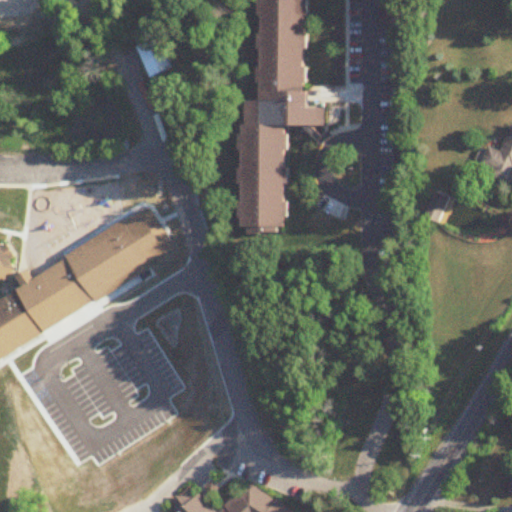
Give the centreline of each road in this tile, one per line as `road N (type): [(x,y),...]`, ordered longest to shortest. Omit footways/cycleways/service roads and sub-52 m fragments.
road 1 (residential): [(383,511),(358,491),(397,360),(371,269),(369,0)]
road 2 (residential): [(415,511),(511,344)]
